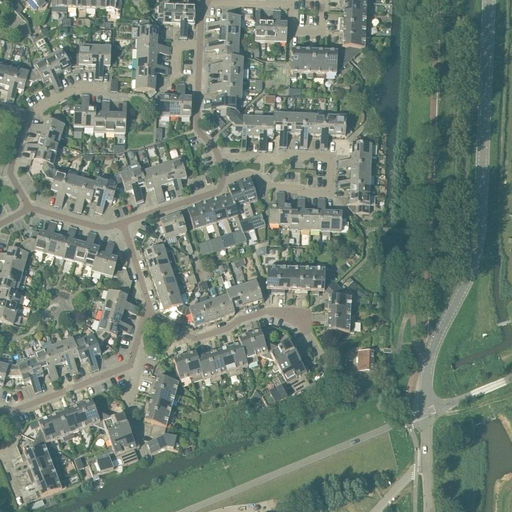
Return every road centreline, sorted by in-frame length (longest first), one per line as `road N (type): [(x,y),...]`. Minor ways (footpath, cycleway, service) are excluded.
road 1 (tertiary): [(426,412),(430,352),(475,256),(489,0)]
road 2 (residential): [(219,157),(331,155),(329,193),(271,188),(249,174),(223,181)]
road 3 (unclassified): [(405,420),(184,511)]
road 4 (residential): [(332,378),(301,315),(270,311),(194,339),(148,314)]
road 5 (unknown): [(416,0),(410,231)]
road 6 (residential): [(14,411),(130,369)]
